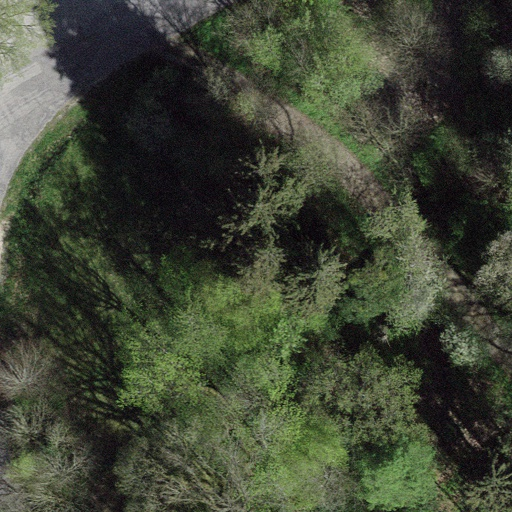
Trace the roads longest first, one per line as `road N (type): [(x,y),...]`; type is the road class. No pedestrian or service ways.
road 1 (track): [(121,20),(252,91),(327,149),(395,212),(511,359)]
road 2 (residential): [(31,60),(178,0)]
